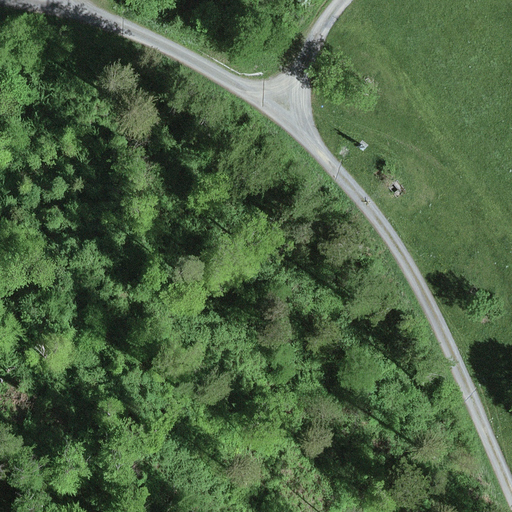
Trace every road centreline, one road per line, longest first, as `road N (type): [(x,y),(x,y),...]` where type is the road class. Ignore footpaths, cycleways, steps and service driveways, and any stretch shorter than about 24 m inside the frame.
road 1 (track): [(511,477),(414,262),(369,199),(275,101),(233,72),(77,0)]
road 2 (track): [(350,0),(275,101)]
